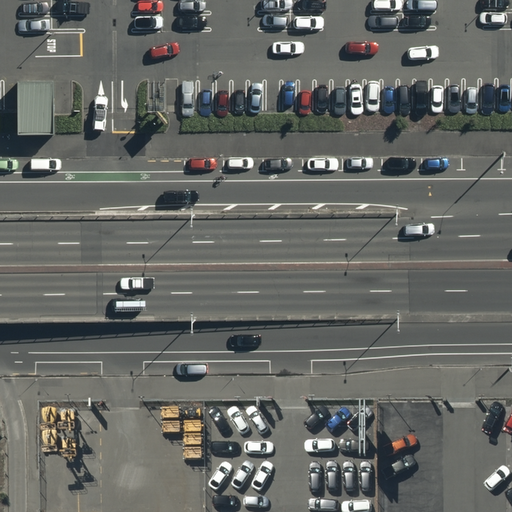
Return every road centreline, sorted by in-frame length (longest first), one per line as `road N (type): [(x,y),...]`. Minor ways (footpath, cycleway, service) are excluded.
road 1 (primary): [(511,329),(0,338)]
road 2 (primary): [(0,241),(511,236)]
road 3 (primary): [(0,193),(511,189)]
road 4 (primary): [(511,289),(0,292)]
